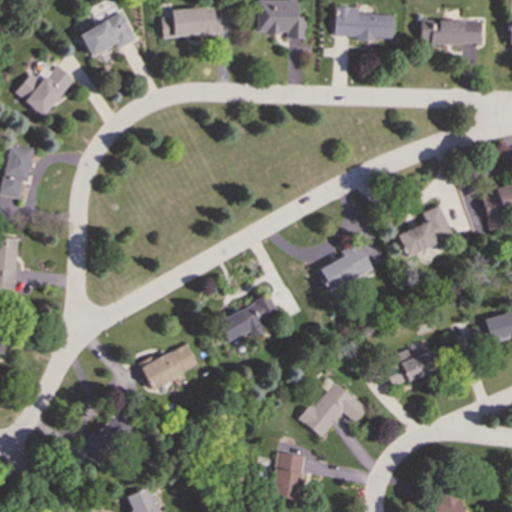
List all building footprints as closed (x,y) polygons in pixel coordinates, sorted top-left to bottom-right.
[(253,0),(253,33),(284,34),(283,38),(302,38),(303,16),(294,16),(295,0),(253,0)] [(353,39),(390,40),(390,14),(354,13),(355,6),(332,6),(332,36),(353,36),(353,39)] [(158,16),(159,37),(213,34),(211,7),(167,9),(168,16),(158,16)] [(132,39),(118,12),(76,33),(87,56),(112,43),(115,48),(132,39)] [(477,45),(478,21),(417,19),(417,43),(477,45)] [(71,80),(53,64),(38,81),(28,73),(10,92),(38,117),(71,80)] [(30,149),(4,145),(0,170),(0,195),(17,198),(19,181),(25,182),(30,149)] [(485,230),(502,227),(499,212),(511,209),(511,183),(477,190),(485,230)] [(418,212),(422,222),(393,234),(402,256),(449,237),(437,205),(418,212)] [(14,238),(0,237),(0,288),(12,289),(14,238)] [(311,268),(324,292),(369,268),(357,245),(311,268)] [(213,320),(223,341),(248,330),(249,333),(260,327),(257,320),(274,312),(266,295),(213,320)] [(511,334),(511,312),(469,322),(474,343),(511,334)] [(148,390),(195,365),(183,341),(135,366),(148,390)] [(429,350),(408,358),(405,349),(380,359),(389,385),(436,368),(429,350)] [(319,438),(340,412),(353,422),(364,408),(326,377),(318,386),(322,389),(297,420),(319,438)] [(114,412),(77,446),(92,462),(129,428),(114,412)] [(295,499),(300,455),(274,452),(269,497),(295,499)] [(154,511),(145,487),(123,496),(129,511),(154,511)] [(460,511),(458,491),(433,493),(434,511),(460,511)]
